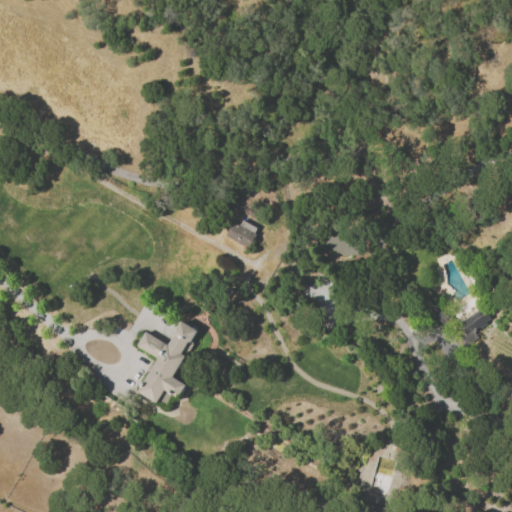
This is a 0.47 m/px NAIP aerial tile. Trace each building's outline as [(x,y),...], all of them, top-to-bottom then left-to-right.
[(225,235),(232,222),(239,226),(243,220),(257,228),(254,234),(256,235),(248,249),(225,235)] [(324,244),(329,236),(334,238),(335,235),(345,240),(343,243),(349,247),(344,256),(324,244)] [(482,302),(487,310),(486,311),(491,319),(486,322),(488,324),(475,333),(478,337),(464,346),(450,325),(478,307),(477,305),(482,302)] [(448,317),(442,325),(427,314),(433,306),(448,317)] [(137,391),(157,359),(137,346),(146,331),(168,345),(174,335),(172,333),(180,320),(197,331),(190,342),(188,341),(181,353),(186,356),(173,377),(186,385),(177,398),(165,390),(157,403),(137,391)]
